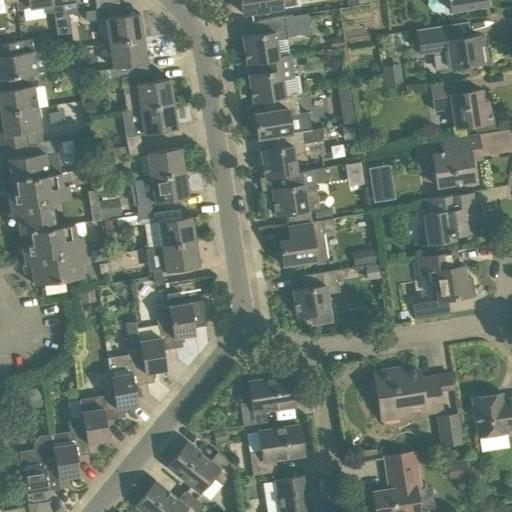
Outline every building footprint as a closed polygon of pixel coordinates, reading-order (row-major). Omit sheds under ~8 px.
[(44,5),(45,12),(53,11),(51,0),(16,0),(17,2),(17,4),(18,10),(44,5)] [(75,0),(51,0),(53,11),(57,35),(71,32),(69,14),(63,15),(61,3),(76,1),(75,0)] [(94,0),(96,9),(100,9),(120,6),(119,0),(94,0)] [(240,0),(243,13),(282,7),(281,0),(240,0)] [(487,0),(447,0),(449,10),(488,4),(487,0)] [(87,21),(102,19),(100,9),(96,9),(85,11),(87,21)] [(110,43),(143,37),(139,12),(106,18),(110,43)] [(287,37),(311,33),(308,14),(251,22),(253,35),(242,37),(246,63),(258,61),(279,58),(277,42),(288,40),(287,37)] [(477,35),(469,35),(468,22),(417,29),(421,53),(436,51),(438,65),(451,63),(452,69),(482,65),(477,35)] [(143,37),(110,43),(114,68),(147,63),(143,37)] [(343,37),(330,39),(331,47),(345,46),(343,37)] [(0,78),(20,76),(32,74),(37,73),(34,56),(33,51),(32,51),(31,39),(15,41),(0,43),(0,77),(0,78)] [(283,79),(294,77),(291,56),(279,58),(258,61),(260,73),(248,75),(252,101),(264,99),(286,95),(283,79)] [(109,68),(95,70),(96,80),(111,78),(109,68)] [(137,74),(121,76),(123,85),(127,110),(140,108),(174,103),(170,78),(154,80),(153,71),(137,74)] [(0,107),(1,113),(37,107),(34,90),(33,85),(22,87),(20,76),(0,78),(0,107)] [(98,89),(112,87),(111,78),(96,80),(98,89)] [(481,89),(466,92),(464,79),(432,84),(436,111),(452,109),(455,127),(491,121),(488,102),(483,103),(481,89)] [(308,112),(300,113),(297,94),(286,95),(264,99),(266,111),(254,113),(258,139),(270,137),(291,133),(311,130),(308,112)] [(83,103),(86,118),(97,116),(95,101),(83,103)] [(140,134),(144,134),(178,128),(174,103),(140,108),(127,110),(127,111),(122,112),(125,136),(140,134)] [(343,124),(356,122),(354,106),(341,108),(343,124)] [(1,113),(4,130),(4,134),(0,134),(0,137),(2,148),(42,141),(40,124),(37,107),(1,113)] [(343,140),(356,138),(354,127),(342,128),(343,140)] [(304,143),(324,140),(322,128),(311,130),(291,133),(270,137),(272,149),(260,151),(264,177),(280,174),(298,171),(295,154),(305,153),(304,143)] [(140,134),(125,136),(127,146),(142,143),(140,134)] [(471,154),(480,152),(478,134),(442,138),(444,152),(433,154),(438,187),(474,181),(471,154)] [(61,171),(58,156),(55,139),(42,141),(2,148),(4,160),(8,160),(9,164),(12,181),(60,173),(60,172),(61,171)] [(91,151),(101,149),(100,141),(90,142),(91,151)] [(129,155),(143,153),(142,143),(127,146),(129,155)] [(181,147),(147,152),(151,178),(185,172),(181,147)] [(88,154),(79,155),(81,169),(90,168),(88,154)] [(375,201),(396,196),(390,162),(368,166),(375,201)] [(275,215),(287,213),(319,208),(316,189),(317,189),(316,183),(327,181),(324,167),(314,169),(298,171),(280,174),(282,187),(271,189),(273,200),(269,201),(270,212),(275,211),(275,215)] [(151,203),(156,202),(189,197),(185,172),(151,178),(137,180),(140,204),(151,203)] [(18,220),(23,219),(25,231),(55,226),(53,214),(51,200),(70,197),(69,192),(68,184),(62,185),(60,173),(12,181),(15,200),(15,201),(9,201),(11,213),(17,213),(18,220)] [(96,190),(88,191),(90,206),(99,205),(96,190)] [(468,218),(476,217),(475,206),(443,211),(441,196),(426,198),(428,212),(423,213),(428,245),(456,241),(455,236),(471,233),(468,218)] [(111,199),(98,201),(101,218),(114,215),(111,199)] [(140,204),(136,205),(138,215),(152,212),(151,203),(140,204)] [(92,221),(101,219),(99,205),(90,206),(92,221)] [(139,224),(154,222),(152,212),(138,215),(139,224)] [(191,216),(158,221),(162,246),(195,241),(191,216)] [(324,232),(334,230),(332,218),(327,219),(289,225),(291,238),(279,240),(284,266),(328,259),(324,232)] [(115,219),(105,221),(106,228),(117,227),(115,219)] [(74,223),(55,226),(25,231),(27,241),(29,252),(23,253),(25,263),(25,265),(31,264),(34,284),(82,276),(80,264),(87,263),(85,254),(82,235),(76,236),(76,233),(74,223)] [(162,246),(166,271),(199,266),(195,241),(162,246)] [(365,263),(378,262),(376,247),(363,250),(365,263)] [(464,265),(453,266),(451,251),(418,256),(422,286),(435,284),(438,300),(410,304),(412,320),(449,314),(447,298),(473,295),(471,276),(466,277),(464,265)] [(108,263),(99,264),(101,274),(109,272),(108,263)] [(367,280),(382,277),(378,264),(365,267),(367,280)] [(161,269),(152,271),(154,284),(164,283),(161,269)] [(327,293),(340,291),(337,269),(301,275),(303,288),(292,290),(297,316),(312,314),(313,324),(331,320),(327,293)] [(115,289),(126,298),(132,297),(129,281),(114,283),(115,289)] [(94,289),(79,291),(81,303),(96,300),(94,289)] [(171,323),(175,348),(183,347),(181,336),(195,334),(195,327),(207,325),(203,300),(181,303),(180,292),(166,294),(168,306),(171,323)] [(125,323),(128,343),(139,342),(136,321),(125,323)] [(140,341),(141,349),(142,359),(147,383),(155,382),(153,371),(166,369),(163,350),(175,348),(171,323),(159,325),(138,328),(140,341)] [(113,393),(118,418),(125,417),(123,407),(138,404),(135,385),(147,383),(142,359),(141,349),(128,351),(128,354),(107,358),(110,376),(113,393)] [(393,370),(375,372),(382,420),(405,417),(402,405),(423,401),(424,410),(441,408),(436,377),(420,380),(418,370),(393,374),(393,370)] [(290,375),(249,381),(252,401),(240,403),(244,425),(267,422),(265,409),(295,405),(290,375)] [(7,384),(0,385),(0,396),(0,397),(9,396),(7,384)] [(12,409),(42,404),(39,388),(10,392),(10,398),(12,409)] [(82,415),(84,428),(88,453),(96,452),(95,442),(109,439),(106,420),(118,418),(113,393),(101,395),(79,399),(82,415)] [(511,398),(495,401),(494,394),(472,398),(478,437),(508,432),(508,430),(511,429),(511,398)] [(84,428),(82,415),(69,417),(71,430),(51,434),(60,488),(67,487),(65,477),(80,475),(77,455),(88,453),(84,428)] [(458,416),(437,419),(441,442),(461,439),(458,416)] [(300,425),(259,432),(262,451),(249,453),(253,475),(276,472),(275,460),(304,454),(300,425)] [(225,430),(213,432),(215,443),(227,442),(225,430)] [(48,496),(47,490),(60,488),(51,434),(38,436),(33,442),(35,451),(20,453),(19,451),(18,451),(28,510),(36,509),(34,498),(48,496)] [(236,467),(218,451),(210,461),(186,442),(168,465),(200,492),(212,477),(222,484),(236,467)] [(418,511),(416,489),(421,488),(416,450),(384,455),(389,489),(373,492),(375,511),(418,511)] [(464,462),(448,465),(450,479),(466,476),(464,462)] [(310,511),(305,475),(275,479),(280,511),(273,511),(310,511)] [(186,491),(178,500),(154,481),(136,504),(145,511),(198,511),(204,506),(186,491)]
